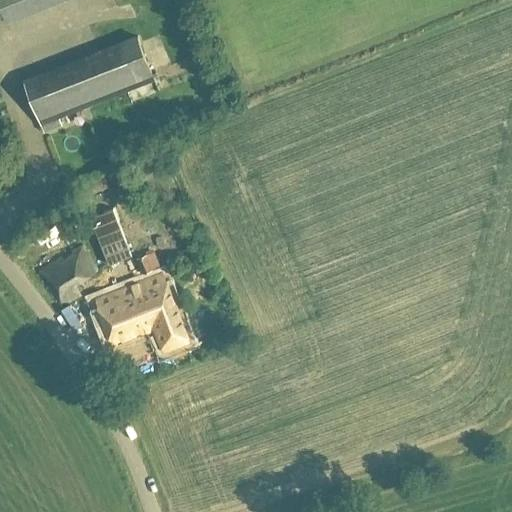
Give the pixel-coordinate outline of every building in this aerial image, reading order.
[(0,0),(0,10),(3,19),(6,24),(66,0),(0,0)] [(24,81),(43,132),(61,125),(58,117),(154,80),(137,37),(24,81)] [(93,191),(108,186),(103,174),(89,180),(93,191)] [(63,260),(61,257),(38,272),(60,310),(81,297),(76,287),(99,270),(83,244),(70,251),(72,254),(63,260)] [(160,268),(154,252),(136,259),(141,275),(160,268)] [(162,276),(97,301),(113,343),(154,327),(163,350),(187,341),(162,276)]
